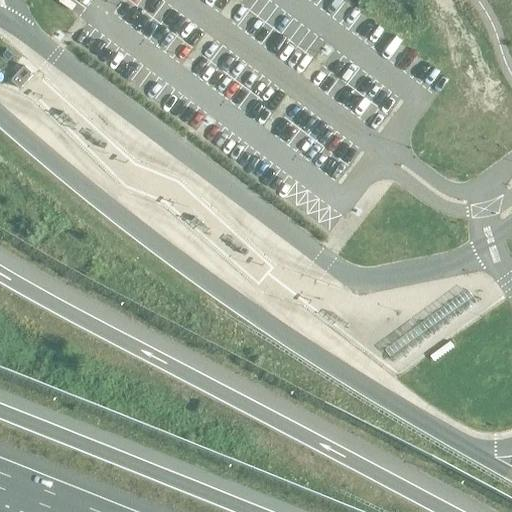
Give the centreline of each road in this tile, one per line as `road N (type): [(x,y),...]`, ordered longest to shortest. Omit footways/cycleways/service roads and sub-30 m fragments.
road 1 (motorway): [(447,511),(0,273)]
road 2 (motorway): [(248,511),(0,414)]
